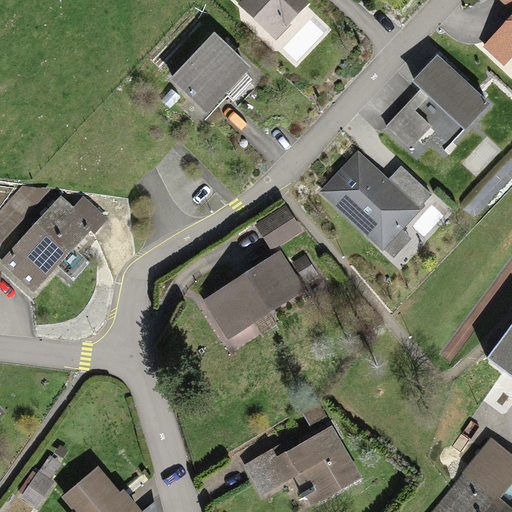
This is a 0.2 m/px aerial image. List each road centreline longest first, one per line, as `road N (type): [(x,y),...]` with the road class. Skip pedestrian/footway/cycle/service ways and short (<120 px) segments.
road 1 (residential): [(137,370),(125,327),(128,290),(149,265),(284,179),(448,0)]
road 2 (residential): [(137,370),(183,511)]
road 3 (residential): [(0,348),(101,358),(137,370)]
